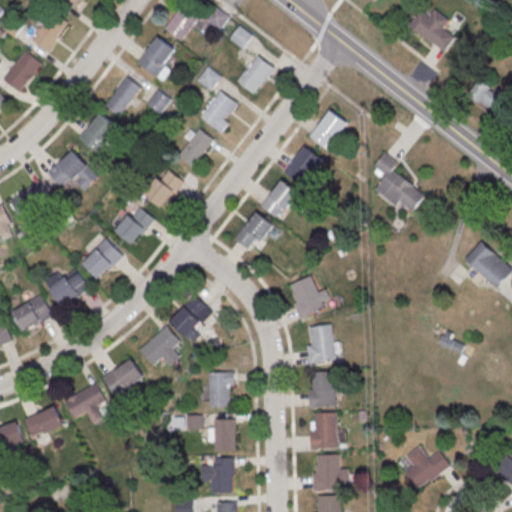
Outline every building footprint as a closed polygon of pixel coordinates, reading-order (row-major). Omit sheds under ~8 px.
[(63,0),(89,0),(79,14),(63,1),(63,0)] [(188,2),(204,14),(182,43),(166,30),(188,2)] [(206,19),(219,29),(230,15),(216,5),(206,19)] [(410,26),(445,51),(457,36),(447,29),(453,21),(435,8),(430,15),(422,9),(410,26)] [(56,14),(72,27),(50,55),(34,43),(56,14)] [(243,48),(253,35),(240,25),(230,39),(243,48)] [(161,40),(178,53),(158,80),(138,65),(150,48),(154,51),(161,40)] [(27,54),(43,66),(20,95),(4,82),(27,54)] [(237,81),(254,94),(274,67),(258,54),(237,81)] [(198,80),(212,90),(222,75),(207,66),(198,80)] [(506,95),(482,77),(470,94),(494,111),(506,95)] [(128,79),(143,90),(121,119),(106,108),(128,79)] [(161,113),(171,98),(158,89),(147,104),(161,113)] [(201,115),(221,131),(241,106),(220,90),(201,115)] [(0,111),(9,104),(0,91),(0,111)] [(331,107),(309,136),(321,145),(331,134),(335,137),(348,121),(331,107)] [(79,136),(96,153),(119,128),(102,112),(79,136)] [(175,153),(193,167),(214,139),(196,126),(175,153)] [(306,144),(284,172),(296,182),(305,170),(310,174),(323,157),(306,144)] [(376,188),(410,214),(426,194),(393,169),(399,162),(386,152),(374,166),(386,175),(376,188)] [(49,176),(73,153),(90,171),(75,185),(71,181),(62,190),(49,176)] [(160,183),(170,172),(185,185),(163,211),(146,198),(159,182),(160,183)] [(283,178),(261,206),(273,216),(282,204),(287,208),(300,192),(283,178)] [(11,204),(41,184),(52,200),(22,221),(11,204)] [(0,208),(3,207),(11,225),(0,230),(0,208)] [(132,221),(141,209),(156,222),(134,249),(118,235),(131,219),(132,221)] [(257,210),(235,238),(247,248),(256,236),(261,240),(274,223),(257,210)] [(83,262),(100,279),(124,255),(107,238),(83,262)] [(466,258),(482,240),(511,268),(511,272),(498,288),(466,258)] [(46,282),(63,305),(90,286),(78,269),(67,277),(62,270),(46,282)] [(290,284),(311,275),(319,292),(326,289),(331,298),(323,302),(326,307),(301,318),(294,304),(298,302),(290,284)] [(213,311),(197,295),(171,320),(188,337),(213,311)] [(41,297),(54,319),(26,336),(14,317),(32,307),(30,304),(41,297)] [(0,321),(5,320),(14,343),(0,348),(0,321)] [(310,327),(332,324),(337,359),(311,362),(308,345),(312,344),(310,327)] [(140,350),(167,326),(180,341),(172,348),(180,357),(170,366),(162,357),(153,365),(140,350)] [(467,343),(443,333),(435,352),(463,364),(467,355),(462,354),(467,343)] [(104,377),(132,358),(144,376),(127,387),(129,389),(118,397),(104,377)] [(209,371),(235,371),(235,385),(230,385),(230,406),(210,406),(209,371)] [(335,371),(336,406),(310,407),(310,389),(313,389),(313,371),(335,371)] [(65,400),(96,382),(106,400),(97,406),(104,418),(94,424),(86,411),(75,418),(65,400)] [(25,418),(56,404),(65,424),(46,433),(44,430),(33,435),(25,418)] [(337,412),(338,448),(312,448),(312,430),(315,430),(315,413),(337,412)] [(0,426),(18,420),(25,440),(0,449),(0,426)] [(215,420),(235,420),(236,451),(215,451),(215,420)] [(430,457),(422,445),(407,456),(414,466),(405,471),(417,489),(451,466),(441,450),(430,457)] [(340,454),(341,490),(315,491),(315,472),(318,472),(317,455),(340,454)] [(212,463),(232,463),(233,494),(212,494),(212,463)] [(341,495),(341,511),(318,511),(318,496),(341,495)] [(176,511),(176,499),(193,499),(193,511),(176,511)] [(217,511),(217,502),(238,502),(238,511),(217,511)]
